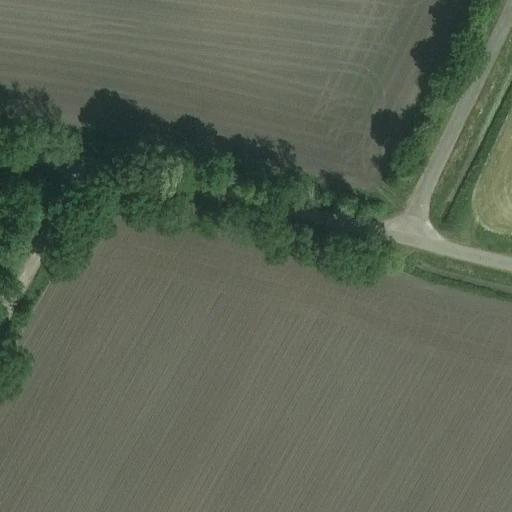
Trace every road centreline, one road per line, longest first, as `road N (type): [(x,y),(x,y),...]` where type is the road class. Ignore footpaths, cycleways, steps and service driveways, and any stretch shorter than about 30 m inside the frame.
road 1 (track): [(403,241),(92,161),(0,149)]
road 2 (track): [(403,241),(511,15)]
road 3 (track): [(92,161),(0,323)]
